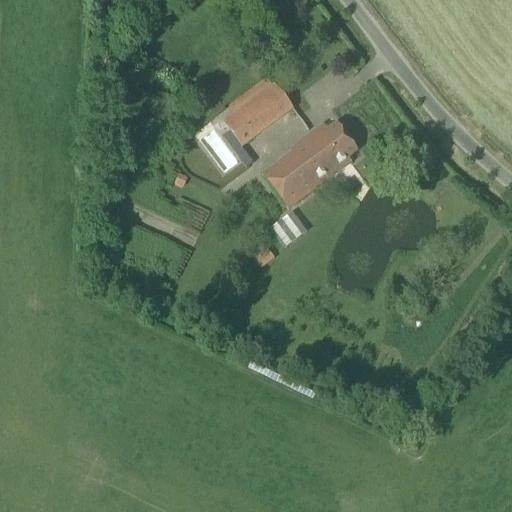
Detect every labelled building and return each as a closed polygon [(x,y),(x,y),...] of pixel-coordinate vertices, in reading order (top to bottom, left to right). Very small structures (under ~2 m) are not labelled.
[(257,98),(275,122),(292,110),(273,86),(257,98)] [(235,115),(222,125),(228,132),(240,148),(254,138),(236,114),(235,115)] [(327,132),(323,126),(259,174),(284,207),(356,153),(336,125),(327,132)] [(178,175),(173,185),(182,190),(187,180),(178,175)] [(291,216),(273,229),(287,247),(304,234),(291,216)] [(260,270),(273,259),(266,250),(253,261),(260,270)]
